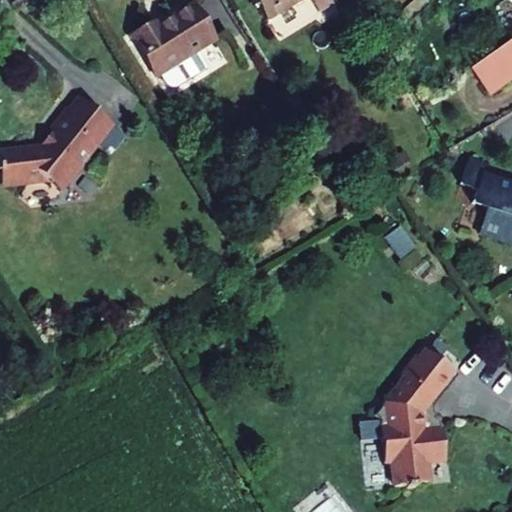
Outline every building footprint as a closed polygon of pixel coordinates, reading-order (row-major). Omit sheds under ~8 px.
[(253,0),(266,21),(300,0),(253,0)] [(130,39),(154,78),(158,76),(165,87),(170,90),(175,90),(206,71),(195,53),(214,42),(192,8),(157,29),(154,24),(130,39)] [(488,94),(511,77),(511,39),(470,69),(488,94)] [(109,126),(110,124),(79,100),(73,101),(65,112),(62,110),(46,129),(50,144),(38,157),(24,158),(21,154),(0,155),(0,186),(21,185),(23,183),(28,187),(46,185),(62,185),(65,185),(78,170),(76,168),(92,147),(98,139),(107,146),(112,151),(122,136),(109,126)] [(92,147),(100,154),(107,146),(98,139),(92,147)] [(459,185),(475,190),(470,205),(486,210),(478,235),(511,246),(511,187),(479,177),(482,167),(466,162),(459,185)] [(46,185),(59,196),(62,185),(46,185)] [(390,239),(403,230),(397,220),(383,228),(390,239)] [(392,489),(427,485),(425,464),(443,462),(440,430),(438,430),(437,422),(437,421),(433,419),(431,420),(429,405),(433,399),(436,401),(456,376),(425,351),(418,360),(415,358),(401,376),(403,378),(373,417),(378,422),(382,464),(389,464),(392,489)]
